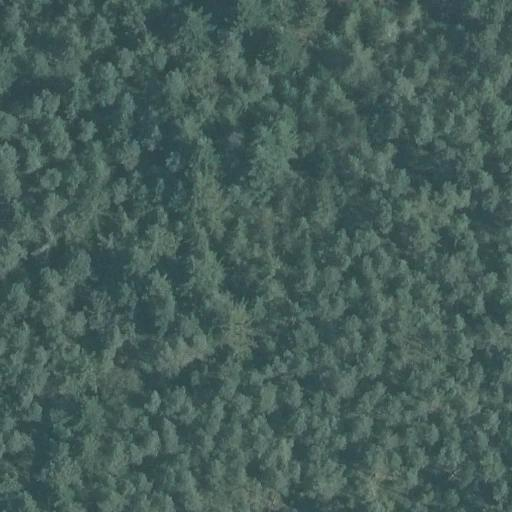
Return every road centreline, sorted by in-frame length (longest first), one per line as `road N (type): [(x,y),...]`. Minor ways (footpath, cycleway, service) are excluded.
road 1 (track): [(5,442),(247,371),(223,237),(263,204),(283,174),(333,30),(354,0)]
road 2 (track): [(0,121),(39,53),(56,0)]
